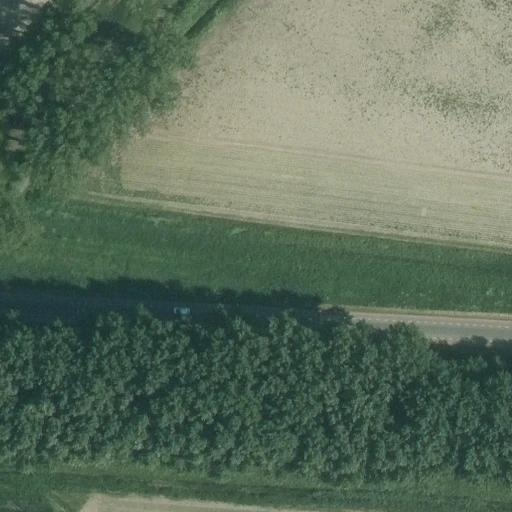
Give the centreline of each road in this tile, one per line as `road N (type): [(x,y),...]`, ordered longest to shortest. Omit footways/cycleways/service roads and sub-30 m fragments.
road 1 (secondary): [(511,329),(0,299)]
road 2 (unclassified): [(0,88),(85,0)]
